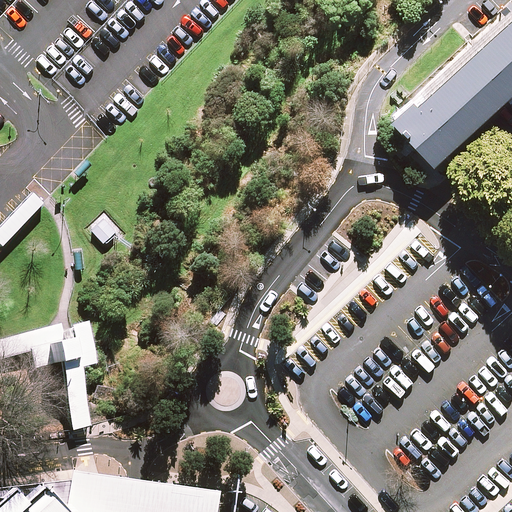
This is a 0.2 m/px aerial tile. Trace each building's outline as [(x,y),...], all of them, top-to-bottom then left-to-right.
[(511,82),(511,0),(505,0),(385,107),(430,156),(511,82)] [(121,232),(105,215),(91,228),(106,245),(121,232)] [(0,355),(29,348),(61,339),(59,330),(58,325),(56,326),(0,340),(0,355)] [(59,330),(61,339),(29,348),(34,367),(50,363),(70,432),(80,429),(89,426),(72,371),(87,367),(75,326),(67,327),(59,330)] [(0,511),(128,511),(121,505),(86,474),(85,473),(67,472),(61,507),(43,488),(24,504),(10,488),(0,497),(0,511)] [(102,477),(86,474),(121,505),(128,511),(210,511),(213,493),(102,477)]
